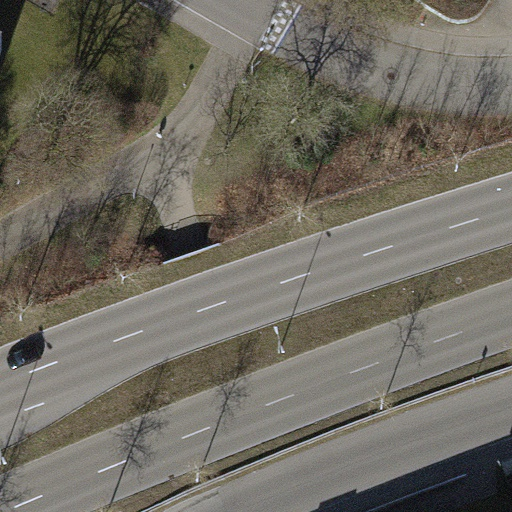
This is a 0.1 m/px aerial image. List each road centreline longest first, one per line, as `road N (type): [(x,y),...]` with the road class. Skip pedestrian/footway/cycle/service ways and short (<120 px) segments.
road 1 (secondary): [(6,511),(511,315)]
road 2 (secondary): [(511,209),(0,384)]
road 3 (residential): [(223,0),(442,83),(511,88)]
road 4 (residential): [(480,419),(235,511)]
